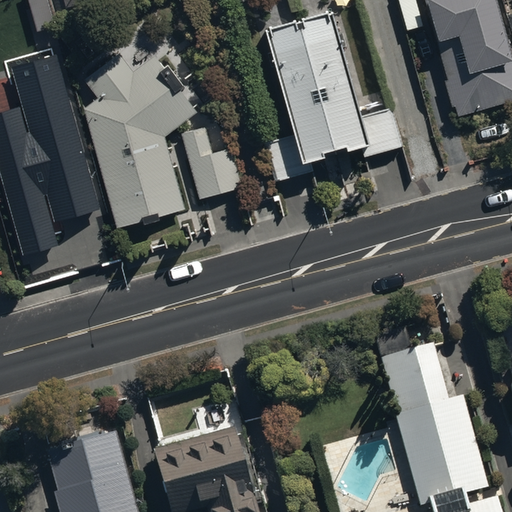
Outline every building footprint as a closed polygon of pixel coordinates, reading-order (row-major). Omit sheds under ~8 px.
[(511,54),(496,0),(425,0),(434,31),(431,32),(453,110),(511,92),(511,54)] [(330,1),(264,19),(293,129),(262,137),(273,177),(314,166),(310,148),(359,135),(364,151),(402,141),(391,102),(359,110),(330,1)] [(196,107),(179,84),(183,80),(164,54),(159,57),(155,51),(133,68),(118,48),(84,74),(98,93),(83,106),(116,223),(185,204),(165,131),(196,107)] [(22,106),(0,112),(0,174),(22,256),(59,246),(52,221),(98,209),(56,56),(12,68),(22,106)] [(205,123),(180,130),(199,195),(243,182),(231,142),(212,148),(205,123)] [(502,511),(498,493),(469,500),(467,491),(489,485),(465,392),(448,396),(434,340),(380,353),(421,501),(424,500),(426,511),(502,511)] [(259,511),(233,423),(153,446),(172,511),(181,511),(204,506),(205,511),(259,511)] [(139,511),(116,428),(42,449),(59,511),(139,511)]
